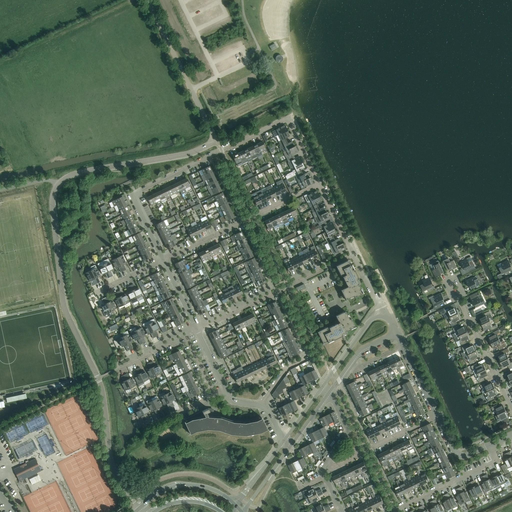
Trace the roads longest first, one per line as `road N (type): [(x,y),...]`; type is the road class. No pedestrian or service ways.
road 1 (unclassified): [(140,506),(113,466),(102,390),(63,306),(51,198),(69,175),(186,154),(214,137),(147,0)]
road 2 (residential): [(196,330),(353,253)]
road 3 (residential): [(162,259),(132,196),(221,150)]
road 4 (residential): [(511,410),(448,278)]
road 5 (residential): [(320,183),(290,120),(221,150)]
road 6 (residential): [(390,511),(489,463),(490,444)]
